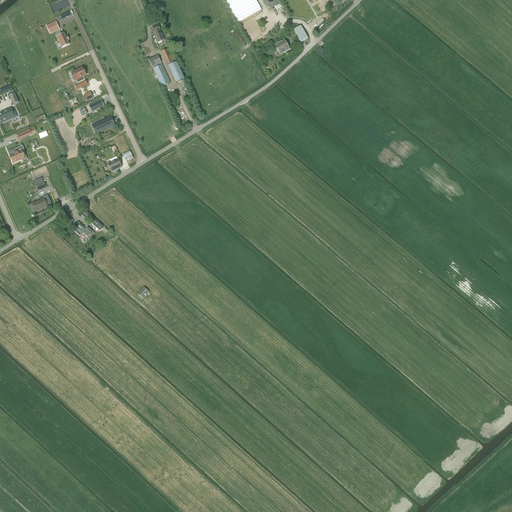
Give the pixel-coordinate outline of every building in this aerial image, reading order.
[(224,0),(237,23),(261,10),(255,0),(224,0)] [(55,22),(46,26),(50,34),(59,29),(55,22)] [(161,33),(159,30),(160,30),(158,25),(151,28),(153,32),(154,32),(155,35),(154,36),(157,43),(164,40),(161,33)] [(294,30),(301,43),(307,39),(300,26),(294,30)] [(64,33),(57,37),(62,48),(69,44),(67,41),(68,40),(67,37),(66,37),(64,33)] [(287,44),(284,40),(281,41),(274,45),(277,50),(280,54),(283,53),(290,49),(287,44)] [(161,51),(175,83),(184,80),(176,62),(173,55),(169,56),(166,49),(161,51)] [(152,67),(153,69),(161,87),(170,83),(161,65),(161,63),(157,56),(148,60),(152,67)] [(82,69),(71,74),(75,81),(77,84),(75,85),(77,89),(87,84),(85,80),(84,81),(83,77),(85,76),(82,69)] [(11,93),(8,94),(13,104),(18,102),(13,90),(10,91),(11,93)] [(85,96),(83,97),(85,101),(87,100),(87,101),(93,99),(90,92),(84,95),(85,96)] [(101,100),(90,106),(92,111),(103,106),(101,100)] [(0,123),(6,121),(5,118),(16,114),(13,108),(11,109),(10,109),(2,112),(3,114),(1,115),(0,114),(0,123)] [(110,117),(94,125),(97,133),(114,125),(110,117)] [(28,129),(16,134),(19,139),(31,134),(29,129),(28,129)] [(17,153),(9,156),(13,164),(21,160),(22,161),(27,159),(23,150),(24,150),(22,146),(15,149),(17,153)] [(116,168),(121,166),(118,159),(108,164),(111,171),(116,169),(116,168)] [(42,179),(34,182),(38,191),(46,188),(42,179)] [(44,198),(31,204),(35,211),(42,208),(43,209),(47,207),(47,206),(44,198)] [(84,220),(88,215),(82,210),(79,213),(75,217),(78,219),(80,216),(84,220)] [(103,227),(95,219),(91,224),(99,231),(103,227)] [(87,227),(85,229),(80,224),(74,231),(80,237),(83,233),(87,238),(92,232),(87,227)] [(142,300),(149,293),(143,287),(137,295),(142,300)]
